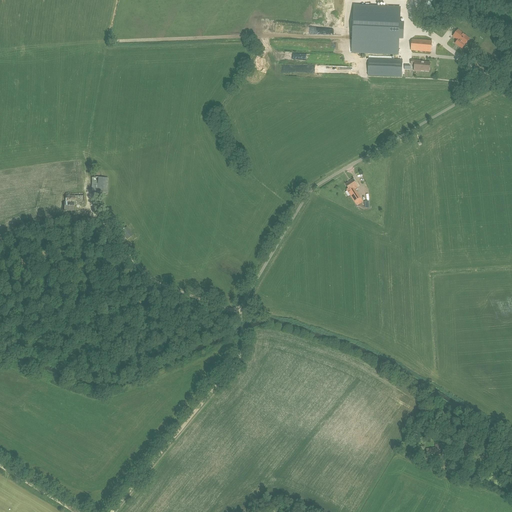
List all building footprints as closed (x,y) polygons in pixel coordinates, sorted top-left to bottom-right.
[(399,23),(400,12),(354,10),(352,52),(398,54),(399,39),(403,39),(403,23),(399,23)] [(470,39),(458,29),(453,37),(458,41),(455,44),(462,49),(470,39)] [(431,52),(432,41),(412,39),(411,50),(431,52)] [(401,77),(402,60),(369,58),(368,75),(401,77)] [(419,61),(411,60),(411,64),(415,65),(414,71),(421,71),(429,71),(430,63),(419,62),(419,61)] [(346,184),(349,190),(352,194),(350,195),(357,206),(363,202),(356,192),(355,192),(354,190),(358,187),(355,183),(356,182),(354,179),(346,184)] [(9,181),(4,187),(7,190),(13,184),(9,181)] [(84,205),(84,193),(66,193),(66,202),(65,202),(65,211),(73,211),(73,205),(84,205)] [(120,229),(122,231),(121,231),(127,239),(133,235),(127,227),(124,229),(123,227),(120,229)]
